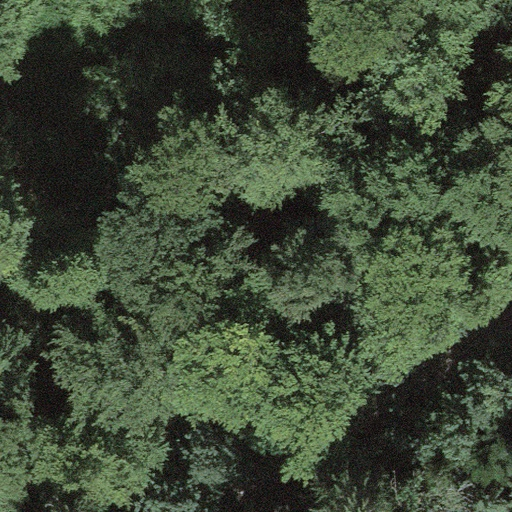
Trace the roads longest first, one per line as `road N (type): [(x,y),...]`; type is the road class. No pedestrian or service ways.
road 1 (track): [(201,511),(511,338)]
road 2 (track): [(260,477),(0,443)]
